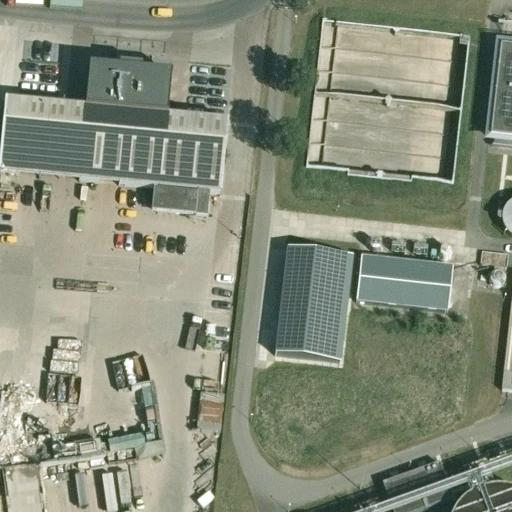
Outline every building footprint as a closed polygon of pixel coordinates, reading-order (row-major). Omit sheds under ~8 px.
[(466,13),(469,0),(456,0),(455,11),(466,13)] [(511,142),(511,53),(499,52),(489,140),(511,142)] [(5,106),(0,155),(0,175),(219,196),(226,127),(157,120),(161,78),(131,75),(132,71),(110,69),(109,73),(79,70),(75,113),(45,110),(6,106),(5,106)] [(119,222),(119,232),(139,233),(139,223),(119,222)] [(335,363),(347,259),(287,252),(275,357),(335,363)] [(450,270),(360,260),(355,304),(445,314),(450,270)] [(208,291),(204,316),(231,319),(235,295),(208,291)] [(98,344),(100,315),(32,309),(31,329),(56,331),(56,338),(7,334),(8,319),(0,317),(0,356),(100,365),(99,377),(115,378),(116,367),(126,367),(128,346),(98,344)] [(511,393),(511,375),(502,375),(500,392),(511,393)] [(225,462),(204,463),(205,479),(225,479),(225,462)] [(391,511),(423,511),(452,502),(439,465),(382,486),(391,511)] [(511,511),(511,495),(502,493),(488,494),(475,498),(464,505),(457,511),(511,511)]
